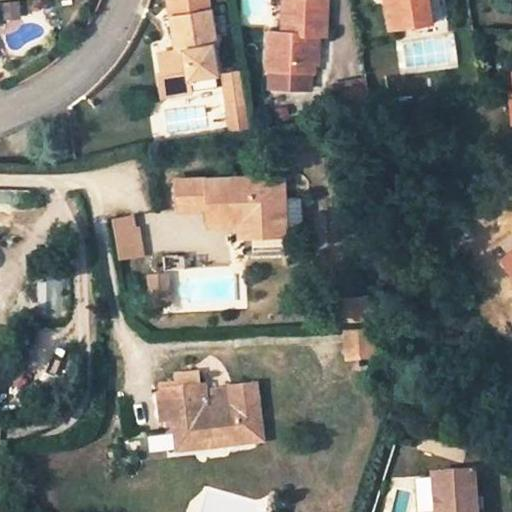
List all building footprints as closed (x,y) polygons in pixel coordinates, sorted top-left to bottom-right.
[(323,0),(280,0),(278,31),(266,30),(264,69),(267,70),(266,88),(307,90),(308,72),(310,72),(310,63),(311,43),(305,43),(306,33),(312,33),(315,34),(322,34),(323,0)] [(395,30),(390,0),(383,0),(388,31),(395,30)] [(390,0),(395,30),(429,24),(425,0),(390,0)] [(438,23),(434,0),(425,0),(429,24),(438,23)] [(212,75),(208,48),(212,47),(207,12),(168,17),(171,41),(178,40),(179,51),(180,52),(173,53),(156,56),(158,72),(167,71),(171,96),(215,89),(212,75)] [(312,33),(306,33),(305,43),(311,43),(310,63),(314,63),(315,34),(312,33)] [(179,51),(178,40),(171,41),(173,52),(173,53),(180,52),(179,51)] [(239,75),(238,69),(220,72),(222,78),(239,75)] [(171,96),(167,71),(158,72),(161,98),(171,96)] [(248,127),(239,75),(222,78),(230,130),(248,127)] [(328,86),(333,113),(367,108),(363,81),(328,86)] [(285,233),(282,176),(173,179),(175,209),(206,208),(206,223),(238,222),(251,221),(252,233),(285,233)] [(239,234),(252,233),(251,221),(238,222),(239,234)] [(511,251),(499,261),(511,278),(511,251)] [(165,274),(148,275),(149,284),(165,283),(165,274)] [(165,283),(149,284),(149,300),(166,299),(165,283)] [(373,356),(371,329),(346,331),(348,359),(373,356)] [(213,410),(208,411),(205,386),(157,391),(161,421),(166,421),(172,420),(176,451),(201,448),(200,440),(230,436),(231,443),(262,440),(255,384),(228,388),(228,386),(209,388),(213,410)] [(170,451),(176,451),(172,420),(166,421),(170,451)] [(201,448),(231,443),(230,436),(200,440),(201,448)] [(473,511),(474,509),(468,509),(467,499),(473,499),(472,475),(431,476),(433,511),(473,511)]
